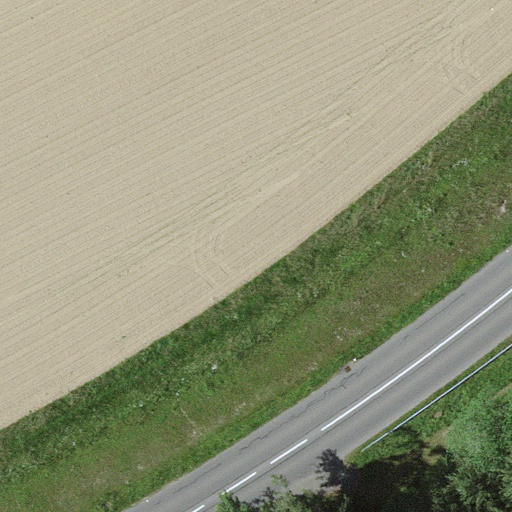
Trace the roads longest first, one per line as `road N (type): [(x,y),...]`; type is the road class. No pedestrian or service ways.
road 1 (track): [(511,133),(127,391),(0,456)]
road 2 (tertiary): [(511,286),(332,438),(186,511)]
